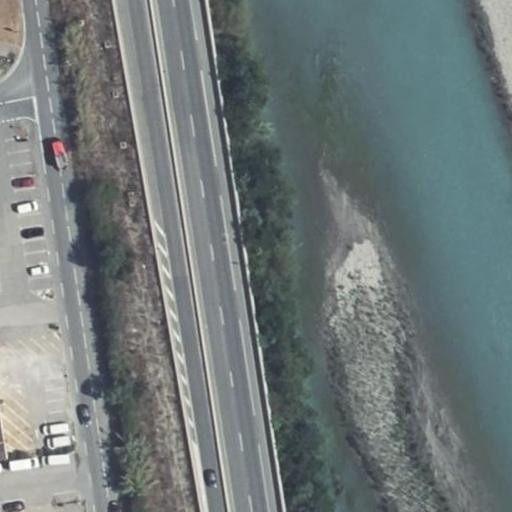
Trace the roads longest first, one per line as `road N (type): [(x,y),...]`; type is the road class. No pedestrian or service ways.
road 1 (trunk): [(135,0),(216,511)]
road 2 (trunk): [(250,511),(171,0)]
road 3 (unclassified): [(45,73),(111,511)]
